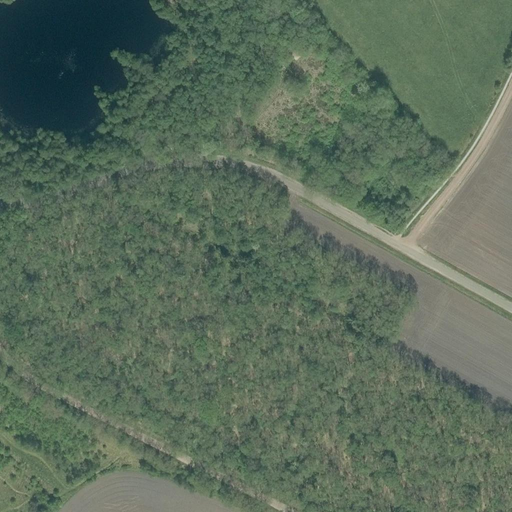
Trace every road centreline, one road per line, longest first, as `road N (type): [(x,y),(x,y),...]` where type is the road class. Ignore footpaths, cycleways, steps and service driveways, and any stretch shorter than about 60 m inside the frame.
road 1 (unclassified): [(511,309),(288,183),(237,164),(165,162),(0,204)]
road 2 (track): [(284,511),(51,393),(0,353)]
road 3 (track): [(511,91),(468,169),(404,249)]
road 4 (track): [(449,177),(423,159),(399,158),(341,213)]
